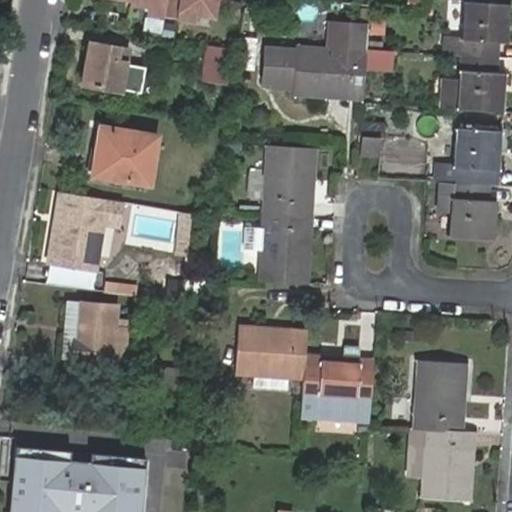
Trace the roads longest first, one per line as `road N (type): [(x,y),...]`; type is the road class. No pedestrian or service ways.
road 1 (residential): [(39,0),(0,242)]
road 2 (residential): [(398,289),(402,209),(363,200),(354,280),(361,286)]
